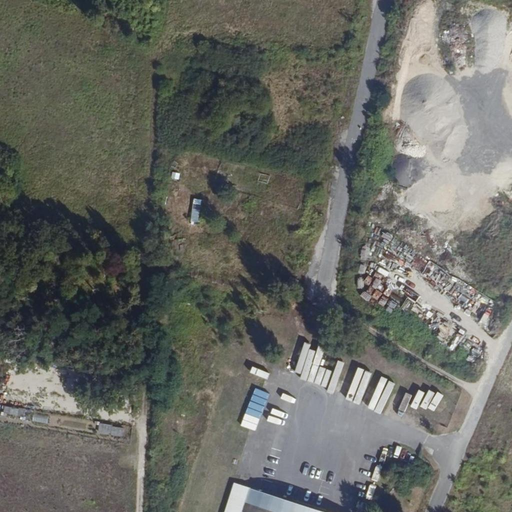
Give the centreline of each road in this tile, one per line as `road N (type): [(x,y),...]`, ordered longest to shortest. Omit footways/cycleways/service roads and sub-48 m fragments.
road 1 (track): [(142,511),(163,68),(174,57),(254,68),(371,64)]
road 2 (track): [(483,396),(320,295),(387,0)]
road 3 (residential): [(434,511),(511,329)]
